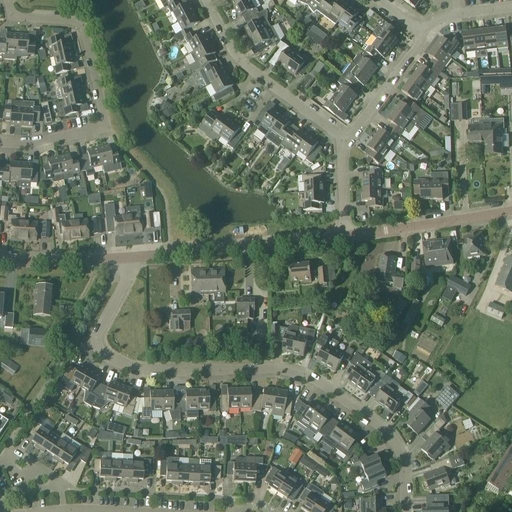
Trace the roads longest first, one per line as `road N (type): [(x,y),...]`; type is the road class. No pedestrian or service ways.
road 1 (residential): [(405,511),(403,462),(392,437),(309,378),(259,368),(140,370),(100,354),(97,332),(135,257)]
road 2 (residential): [(0,144),(30,146),(103,129),(78,24),(13,18),(5,0)]
road 3 (residential): [(135,257),(345,236)]
road 4 (residential): [(345,141),(234,56),(203,0)]
road 5 (residential): [(345,236),(511,211)]
road 6 (residential): [(345,141),(424,30)]
road 7 (residential): [(135,257),(0,261)]
